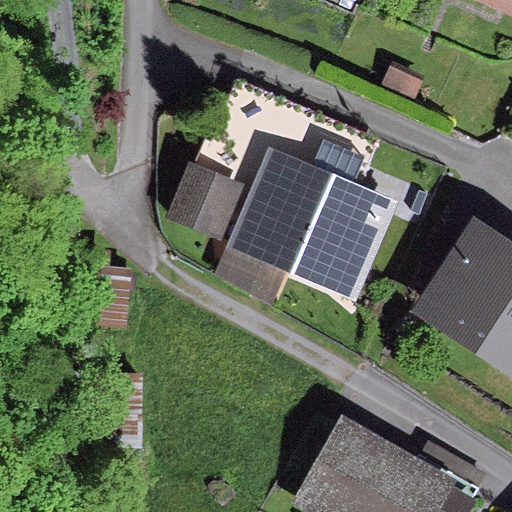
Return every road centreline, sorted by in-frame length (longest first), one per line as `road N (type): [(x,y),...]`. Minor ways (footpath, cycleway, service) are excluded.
road 1 (track): [(511,482),(340,387),(109,225),(53,73),(36,0)]
road 2 (residential): [(130,0),(109,225)]
